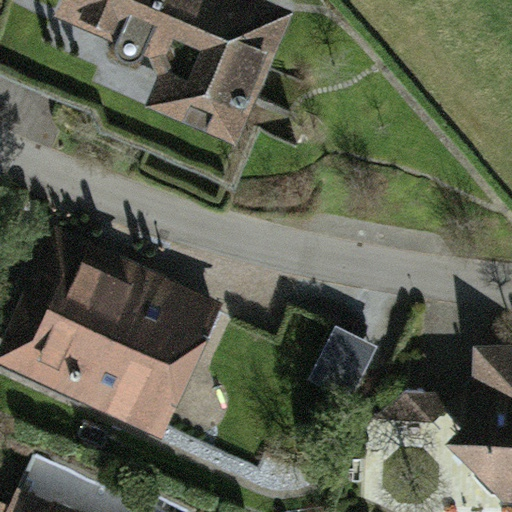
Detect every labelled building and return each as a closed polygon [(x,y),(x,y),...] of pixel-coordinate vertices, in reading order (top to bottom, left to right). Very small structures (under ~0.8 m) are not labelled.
[(341,27),(272,0),(109,0),(90,48),(299,131),(341,27)] [(266,336),(103,280),(61,402),(224,457),(266,336)] [(309,382),(351,404),(378,352),(336,330),(309,382)] [(511,432),(476,468),(511,497),(511,432)] [(0,511),(26,511),(31,503),(0,490),(0,511)]
